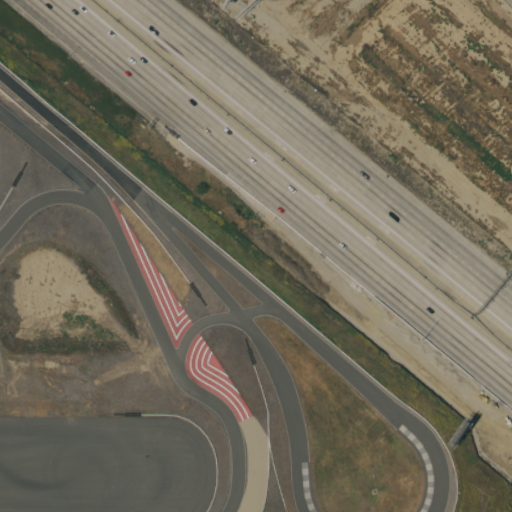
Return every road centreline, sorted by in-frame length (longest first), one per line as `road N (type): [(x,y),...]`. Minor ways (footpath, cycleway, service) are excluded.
road 1 (motorway): [(511,318),(124,0)]
road 2 (motorway): [(257,166),(511,378)]
road 3 (motorway): [(112,45),(257,166)]
road 4 (motorway): [(257,166),(355,296)]
